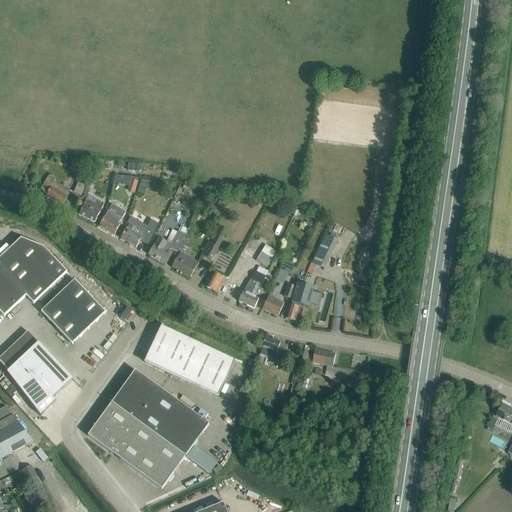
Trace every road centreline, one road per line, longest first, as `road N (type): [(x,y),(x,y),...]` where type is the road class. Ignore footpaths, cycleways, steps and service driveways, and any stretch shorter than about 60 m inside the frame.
road 1 (unclassified): [(511,392),(456,367),(285,333),(210,304),(58,212),(0,190)]
road 2 (primary): [(402,511),(475,0)]
